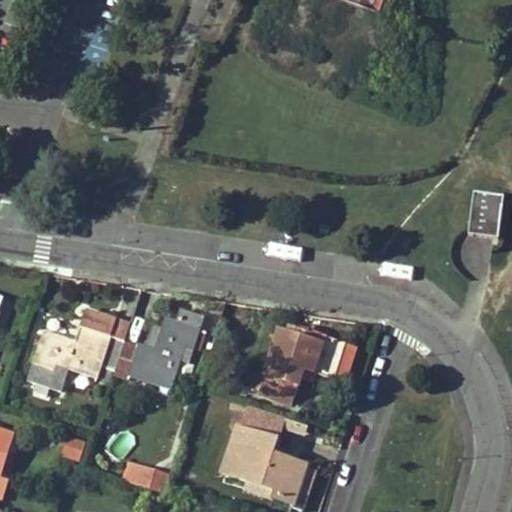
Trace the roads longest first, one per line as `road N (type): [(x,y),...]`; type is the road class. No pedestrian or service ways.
road 1 (residential): [(407,301),(0,229)]
road 2 (residential): [(474,511),(494,446),(488,413),(458,345),(407,301)]
road 3 (unknown): [(116,230),(194,0)]
road 4 (residential): [(339,511),(407,301)]
